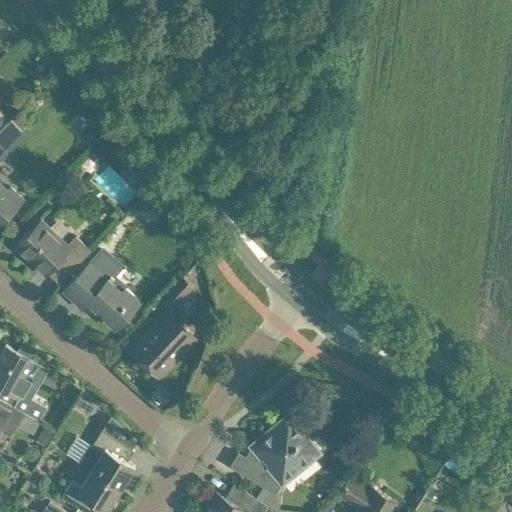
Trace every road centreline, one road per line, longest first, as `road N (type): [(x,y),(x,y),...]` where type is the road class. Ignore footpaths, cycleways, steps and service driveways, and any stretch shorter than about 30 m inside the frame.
road 1 (residential): [(183,459),(0,283)]
road 2 (tertiary): [(207,195),(53,0)]
road 3 (residential): [(183,459),(295,303)]
road 4 (tertiary): [(295,303),(344,344),(446,394)]
road 5 (tertiary): [(446,394),(311,285)]
road 6 (tertiary): [(207,195),(263,277),(295,303)]
road 7 (tertiary): [(311,285),(207,195)]
